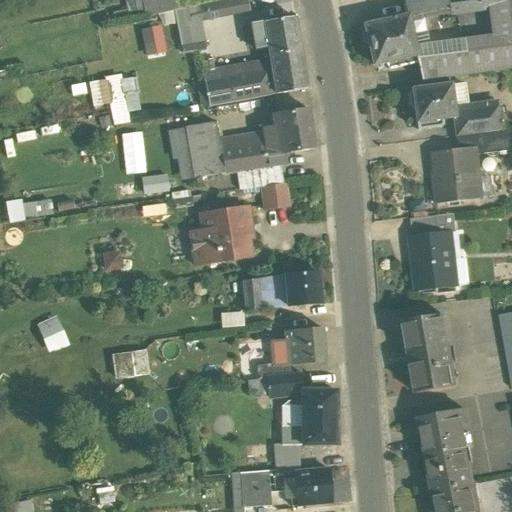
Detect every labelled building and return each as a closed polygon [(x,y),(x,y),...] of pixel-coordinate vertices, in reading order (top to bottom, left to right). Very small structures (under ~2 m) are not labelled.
[(140,0),(145,18),(186,9),(183,0),(140,0)] [(215,0),(183,0),(186,9),(216,2),(215,0)] [(245,0),(237,0),(225,3),(226,4),(187,12),(189,23),(248,11),(245,0)] [(425,0),(411,2),(403,3),(406,17),(407,17),(407,18),(421,16),(448,15),(445,0),(425,0)] [(445,0),(448,15),(479,10),(477,0),(445,0)] [(508,0),(477,0),(479,10),(487,9),(509,6),(508,0)] [(511,26),(509,6),(487,9),(491,37),(511,33),(511,26)] [(406,17),(364,27),(365,31),(364,31),(362,35),(363,43),(367,46),(368,46),(373,66),(385,63),(387,71),(417,64),(418,64),(414,47),(411,35),(425,32),(421,16),(407,18),(407,17),(406,17)] [(293,18),(263,23),(263,22),(250,25),(255,50),(267,48),(271,70),(275,94),(305,89),(293,18)] [(511,33),(491,37),(414,47),(418,64),(417,64),(421,81),(511,69),(511,33)] [(257,74),(218,80),(217,74),(203,77),(203,79),(202,80),(202,81),(203,81),(206,95),(205,95),(205,97),(206,97),(208,106),(275,94),(271,70),(256,72),(257,74)] [(130,122),(129,112),(139,110),(134,73),(108,77),(114,124),(130,122)] [(107,80),(90,83),(93,102),(111,99),(107,80)] [(452,106),(450,86),(402,93),(404,112),(414,111),(417,131),(444,128),(443,120),(454,119),(452,106)] [(452,106),(454,119),(457,137),(505,130),(502,106),(466,111),(465,104),(452,106)] [(308,111),(276,116),(278,129),(280,143),(282,154),(283,154),(314,149),(308,111)] [(215,123),(186,128),(194,178),(224,174),(220,153),(215,123)] [(278,129),(263,132),(266,145),(280,143),(278,129)] [(459,151),(477,149),(484,148),(485,154),(511,151),(511,129),(505,130),(457,137),(459,151)] [(266,145),(220,153),(224,174),(235,172),(279,165),(285,164),(283,154),(282,154),(280,143),(266,145)] [(459,151),(431,154),(437,205),(483,200),(477,149),(459,151)] [(279,165),(235,172),(238,191),(260,188),(282,185),(279,165)] [(282,185),(260,188),(263,211),(287,207),(283,184),(282,185)] [(8,220),(53,214),(51,197),(6,203),(8,220)] [(244,210),(201,216),(207,253),(213,252),(214,262),(247,257),(244,238),(248,238),(244,210)] [(455,215),(437,217),(440,237),(452,236),(457,235),(455,215)] [(437,217),(411,220),(414,240),(440,237),(437,217)] [(414,240),(412,241),(418,294),(457,289),(458,289),(455,263),(452,236),(440,237),(414,240)] [(104,268),(121,267),(120,251),(103,252),(104,268)] [(466,261),(455,263),(458,289),(457,289),(459,302),(471,300),(466,261)] [(317,273),(285,276),(287,308),(320,305),(317,273)] [(256,280),(242,281),(245,311),(259,310),(256,280)] [(243,325),(242,312),(221,313),(222,326),(243,325)] [(511,351),(511,314),(500,316),(506,352),(511,351)] [(57,315),(36,323),(47,351),(68,344),(57,315)] [(444,319),(404,326),(409,356),(449,349),(444,319)] [(321,329),(285,333),(288,364),(288,367),(289,367),(324,363),(321,329)] [(449,349),(409,356),(417,398),(457,390),(449,349)] [(143,352),(129,354),(132,378),(146,376),(143,352)] [(55,360),(34,362),(36,382),(56,380),(55,360)] [(288,364),(269,366),(270,378),(290,376),(289,367),(288,367),(288,364)] [(269,366),(256,367),(257,380),(258,380),(265,379),(270,378),(269,366)] [(270,378),(265,379),(266,393),(267,396),(300,392),(300,391),(302,391),(301,375),(290,376),(270,378)] [(265,379),(258,380),(260,394),(266,393),(265,379)] [(302,391),(300,391),(300,392),(301,431),(301,446),(336,445),(335,392),(302,391)] [(466,412),(419,421),(426,458),(465,451),(472,449),(466,412)] [(301,431),(291,431),(291,445),(291,446),(297,446),(301,446),(301,431)] [(291,446),(291,445),(273,445),(275,471),(276,474),(293,472),(299,472),(297,446),(291,446)] [(465,451),(426,458),(433,494),(472,487),(465,451)] [(299,472),(293,472),(296,506),(296,507),(330,504),(327,469),(299,472)] [(275,471),(241,474),(243,508),(270,507),(269,490),(289,488),(291,507),(296,506),(293,472),(276,474),(275,471)] [(476,511),(472,487),(433,494),(435,511),(476,511)]
